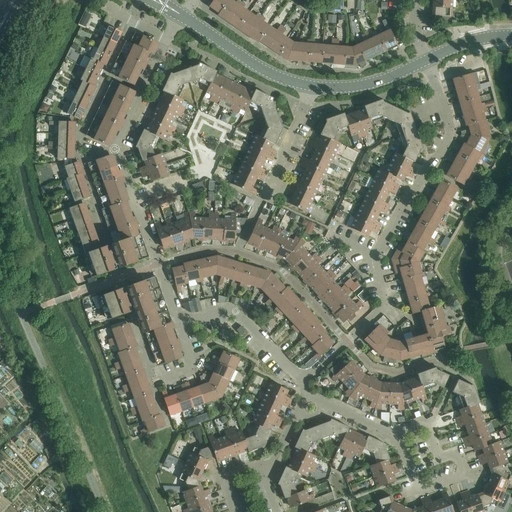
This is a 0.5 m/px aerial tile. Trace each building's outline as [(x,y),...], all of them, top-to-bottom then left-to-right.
[(213,0),(210,5),(209,7),(219,14),(228,0),(213,0)] [(228,0),(219,14),(217,16),(228,23),(241,3),(237,0),(235,3),(230,0),(228,0)] [(450,0),(433,0),(432,16),(451,17),(452,8),(450,8),(450,0)] [(241,3),(228,23),(238,30),(249,13),(243,9),(245,6),(241,3)] [(249,13),(238,30),(247,36),(261,17),(257,14),(255,17),(249,13)] [(261,17),(247,36),(258,44),(259,42),(269,27),(263,22),(265,19),(261,17)] [(82,19),(79,26),(84,28),(87,22),(82,19)] [(259,42),(269,48),(283,28),(280,26),(276,31),(269,27),(259,42)] [(108,27),(103,38),(116,44),(121,33),(108,27)] [(386,32),(378,35),(386,52),(397,46),(389,30),(388,27),(384,29),(386,32)] [(283,28),(269,48),(278,55),(289,40),(282,36),(286,30),(283,28)] [(368,33),(365,34),(375,57),(386,52),(378,35),(370,39),(368,33)] [(147,53),(149,54),(151,55),(153,56),(159,44),(137,34),(136,35),(137,36),(137,35),(139,36),(137,39),(135,38),(132,45),(139,48),(147,52),(147,53)] [(356,46),(357,48),(364,62),(375,57),(365,34),(361,36),(364,42),(356,46)] [(103,38),(98,49),(111,55),(116,44),(103,38)] [(289,40),(278,55),(287,61),(294,43),(293,43),(289,40)] [(322,46),(321,62),(321,64),(333,65),(333,62),(335,40),(331,40),(331,46),(322,46)] [(335,40),(333,62),(333,65),(345,66),(345,63),(346,50),(347,50),(347,47),(338,47),(339,40),(335,40)] [(298,43),(296,59),(296,62),(309,63),(311,41),(307,41),(307,44),(298,43)] [(314,41),(311,41),(309,63),(321,64),(321,62),(322,46),(314,45),(314,41)] [(147,52),(139,48),(132,45),(128,42),(127,44),(128,44),(129,44),(128,47),(126,46),(122,54),(146,65),(151,55),(149,54),(147,53),(147,52)] [(346,50),(345,63),(345,66),(355,66),(359,65),(360,68),(366,66),(364,62),(357,48),(352,50),(347,50),(346,50)] [(98,49),(93,59),(92,60),(104,65),(103,65),(105,66),(111,55),(98,49)] [(119,61),(121,62),(119,65),(118,64),(119,64),(118,63),(117,65),(137,74),(139,75),(141,76),(146,65),(122,54),(119,61)] [(91,58),(85,70),(98,76),(103,65),(104,65),(92,60),(93,59),(91,58)] [(198,66),(185,70),(190,83),(200,79),(210,84),(214,76),(215,76),(216,72),(199,64),(198,66)] [(114,72),(116,73),(114,76),(113,75),(112,74),(112,76),(133,86),(139,75),(137,74),(117,65),(114,72)] [(80,81),(82,82),(82,81),(93,87),(93,86),(98,76),(85,70),(80,81)] [(162,91),(165,93),(174,97),(175,97),(179,87),(190,83),(185,70),(172,75),(170,74),(162,91)] [(472,74),(454,79),(452,80),(456,92),(478,85),(477,80),(474,81),(472,74)] [(210,84),(206,92),(212,95),(209,101),(214,103),(224,80),(215,76),(214,76),(210,84)] [(224,80),(214,103),(218,105),(223,107),(226,101),(234,85),(224,80)] [(82,82),(77,92),(90,99),(95,87),(93,86),(93,87),(82,81),(82,82)] [(110,93),(109,93),(109,94),(130,104),(135,93),(114,83),(110,90),(112,91),(111,94),(110,94),(110,93)] [(223,107),(223,109),(228,111),(229,110),(233,112),(244,90),(234,85),(226,101),(223,107)] [(478,85),(456,92),(459,103),(478,97),(476,91),(480,90),(478,85)] [(244,90),(233,112),(237,114),(240,108),(246,111),(250,103),(249,103),(253,94),(244,90)] [(249,103),(250,103),(260,108),(263,118),(276,114),(272,101),(273,99),(255,90),(253,94),(249,103)] [(77,92),(72,103),(85,109),(90,99),(77,92)] [(165,93),(160,102),(183,113),(185,109),(179,106),(182,100),(175,97),(174,97),(165,93)] [(109,98),(107,98),(103,105),(125,115),(130,104),(109,94),(108,95),(109,95),(110,95),(109,98)] [(478,97),(459,103),(462,115),(485,108),(484,104),(480,104),(478,97)] [(363,107),(365,111),(368,120),(369,120),(379,116),(389,121),(395,108),(383,103),(382,100),(363,107)] [(160,102),(156,112),(172,120),(175,115),(181,117),(183,113),(160,102)] [(85,109),(72,103),(66,114),(80,121),(85,109)] [(104,109),(102,108),(98,115),(122,127),(127,116),(125,115),(103,105),(103,106),(104,106),(105,106),(104,109)] [(395,108),(389,121),(399,126),(403,136),(416,131),(409,113),(407,114),(395,108)] [(485,108),(462,115),(465,127),(468,126),(467,126),(485,121),(483,114),(486,113),(485,108)] [(365,111),(355,114),(363,138),(368,136),(365,130),(371,128),(369,120),(368,120),(365,111)] [(156,112),(151,122),(174,133),(176,128),(169,125),(172,120),(156,112)] [(267,129),(262,139),(271,143),(271,144),(274,145),(283,127),(281,126),(276,114),(263,118),(267,129)] [(320,135),(323,137),(332,141),(337,131),(347,127),(348,127),(345,118),(343,114),(325,120),(326,123),(320,135)] [(355,114),(345,118),(348,127),(347,127),(350,135),(356,133),(359,139),(363,138),(355,114)] [(94,126),(93,125),(93,126),(115,137),(117,138),(122,127),(98,115),(95,123),(97,124),(95,127),(94,126)] [(460,132),(461,135),(490,138),(485,121),(467,126),(468,126),(469,130),(460,132)] [(58,122),(49,122),(49,126),(58,126),(58,134),(74,135),(75,123),(58,122)] [(151,122),(147,131),(147,132),(156,136),(163,140),(165,134),(171,137),(174,133),(151,122)] [(89,137),(88,136),(88,138),(109,148),(115,137),(93,126),(90,134),(92,135),(90,138),(89,137)] [(142,162),(145,161),(145,160),(155,157),(151,146),(156,136),(147,132),(147,131),(143,130),(135,148),(137,149),(142,162)] [(406,147),(402,156),(402,157),(411,161),(414,163),(420,150),(422,150),(416,131),(403,136),(406,147)] [(57,143),(48,143),(48,146),(74,147),(74,135),(58,134),(57,143)] [(490,138),(461,135),(460,137),(467,141),(465,145),(481,154),(490,138)] [(257,136),(252,146),(274,157),(276,152),(269,149),(271,144),(271,143),(262,139),(257,136)] [(313,138),(311,143),(333,153),(338,143),(332,141),(323,137),(320,142),(313,138)] [(333,153),(311,143),(309,147),(316,151),(314,156),(329,163),(333,153)] [(463,144),(457,155),(475,165),(479,158),(482,160),(484,156),(481,154),(465,145),(463,144)] [(74,147),(48,146),(48,150),(57,150),(57,159),(73,159),(74,147)] [(252,146),(247,156),(262,163),(265,157),(272,161),(274,157),(252,146)] [(396,154),(391,164),(414,175),(416,170),(408,167),(411,161),(402,157),(402,156),(396,154)] [(112,155),(90,163),(90,164),(91,164),(92,163),(93,166),(91,167),(94,175),(116,167),(112,155)] [(139,169),(141,173),(164,165),(160,155),(155,157),(145,160),(145,161),(147,166),(139,169)] [(457,155),(452,165),(472,177),(475,173),(472,171),(475,165),(457,155)] [(247,156),(243,166),(265,176),(267,172),(259,168),(262,163),(247,156)] [(303,158),(301,162),(324,173),(329,163),(314,156),(311,162),(303,158)] [(80,161),(64,167),(68,178),(68,179),(80,175),(82,174),(84,174),(80,161)] [(324,173),(301,162),(299,166),(307,170),(304,176),(319,183),(324,173)] [(391,164),(387,173),(387,174),(394,177),(394,178),(401,181),(404,175),(412,179),(414,175),(391,164)] [(164,165),(141,173),(142,178),(150,175),(152,181),(168,176),(164,165)] [(445,176),(447,177),(463,186),(467,179),(470,181),(472,177),(452,165),(445,176)] [(119,166),(116,167),(94,175),(94,176),(95,175),(96,174),(97,178),(95,178),(98,186),(123,177),(119,166)] [(243,166),(238,175),(253,182),(255,177),(263,181),(265,176),(243,166)] [(380,170),(375,180),(397,191),(399,186),(392,183),(394,178),(394,177),(387,174),(387,173),(380,170)] [(68,179),(68,178),(66,179),(70,191),(86,185),(82,174),(80,175),(68,179)] [(253,182),(238,175),(233,185),(248,192),(256,196),(258,191),(250,188),(253,182)] [(294,177),(292,182),(315,192),(319,183),(304,176),(302,181),(294,177)] [(123,177),(98,186),(100,194),(102,193),(104,196),(102,197),(102,196),(101,196),(102,197),(124,189),(127,188),(123,177)] [(369,177),(364,187),(370,190),(385,197),(387,191),(395,195),(397,191),(375,180),(369,177)] [(441,180),(435,190),(451,199),(455,192),(458,194),(460,190),(457,189),(457,188),(441,180)] [(204,188),(202,182),(191,186),(193,192),(204,188)] [(315,192),(292,182),(290,186),(298,190),(295,195),(310,202),(315,192)] [(86,185),(70,191),(74,202),(90,197),(86,185)] [(126,202),(128,201),(124,189),(102,197),(104,205),(106,204),(108,207),(106,208),(106,207),(105,208),(106,208),(106,209),(126,202)] [(370,190),(365,200),(388,210),(390,206),(382,202),(385,197),(370,190)] [(435,190),(433,195),(430,201),(448,211),(450,208),(447,207),(451,199),(435,190)] [(310,202),(295,195),(293,200),(285,197),(283,201),(290,205),(305,212),(310,202)] [(365,200),(361,209),(376,216),(378,211),(386,215),(388,210),(365,200)] [(430,201),(424,211),(439,220),(444,213),(447,215),(448,211),(430,201)] [(106,209),(106,208),(103,209),(104,211),(105,210),(106,209),(107,213),(105,213),(108,221),(130,213),(126,202),(106,209)] [(84,203),(69,209),(73,220),(89,215),(84,203)] [(361,209),(356,219),(379,230),(381,225),(373,222),(376,216),(361,209)] [(424,211),(418,222),(434,231),(438,223),(444,227),(445,223),(439,220),(424,211)] [(132,212),(130,213),(108,221),(108,222),(109,222),(109,221),(110,221),(111,224),(109,225),(112,232),(136,223),(132,212)] [(184,220),(177,222),(184,243),(186,242),(192,239),(189,213),(183,215),(184,220)] [(195,213),(189,213),(192,239),(199,240),(199,241),(201,241),(203,219),(194,218),(195,213)] [(209,219),(203,219),(201,241),(204,241),(204,240),(212,240),(212,239),(214,214),(209,214),(209,219)] [(214,214),(212,239),(212,240),(221,241),(221,242),(223,242),(224,220),(218,219),(218,214),(214,214)] [(89,215),(73,220),(77,232),(93,226),(89,215)] [(230,220),(224,220),(223,242),(225,242),(225,241),(234,241),(235,222),(236,215),(230,215),(230,220)] [(165,221),(167,226),(167,227),(173,244),(174,244),(174,246),(182,243),(182,244),(184,243),(177,222),(171,224),(169,219),(165,221)] [(255,226),(248,242),(247,243),(255,247),(255,248),(257,249),(266,229),(261,226),(263,221),(258,219),(255,226)] [(379,230),(356,219),(351,229),(366,236),(369,230),(376,234),(379,230)] [(418,222),(412,232),(434,244),(435,241),(430,238),(434,231),(418,222)] [(136,223),(112,232),(114,240),(116,239),(117,242),(116,243),(116,242),(115,243),(116,244),(136,236),(140,234),(136,223)] [(159,223),(154,225),(157,231),(163,250),(172,247),(174,247),(174,246),(174,244),(173,244),(167,227),(167,226),(161,228),(159,223)] [(93,226),(77,232),(81,243),(97,237),(93,226)] [(266,229),(257,249),(259,250),(259,249),(267,252),(278,228),(274,226),(271,231),(266,229)] [(278,228),(267,252),(275,256),(274,257),(276,258),(286,238),(280,235),(282,230),(278,228)] [(412,232),(406,243),(408,244),(422,252),(426,244),(432,248),(434,244),(412,232)] [(115,243),(111,245),(116,260),(119,269),(149,258),(140,234),(136,236),(116,244),(115,243)] [(286,238),(276,258),(279,259),(279,258),(285,261),(301,239),(295,236),(293,241),(286,238)] [(97,237),(81,243),(85,255),(99,250),(98,249),(101,248),(97,237)] [(301,239),(285,261),(290,266),(289,266),(291,268),(307,253),(301,247),(305,244),(301,239)] [(399,246),(391,260),(416,263),(422,252),(408,244),(406,243),(403,249),(399,246)] [(99,250),(85,255),(89,266),(112,258),(108,246),(101,248),(98,249),(99,250)] [(307,253),(291,268),(292,270),(293,269),(299,275),(318,258),(315,254),(311,258),(307,253)] [(217,256),(216,275),(220,276),(220,277),(221,277),(219,283),(222,284),(224,278),(232,280),(237,265),(238,263),(225,259),(222,255),(217,256)] [(217,256),(207,259),(210,277),(216,275),(217,256)] [(112,258),(89,266),(93,277),(93,278),(117,270),(112,258)] [(318,258),(299,275),(304,282),(305,284),(321,269),(317,265),(321,261),(318,258)] [(207,259),(195,261),(200,282),(203,282),(202,278),(210,277),(207,259)] [(416,263),(391,260),(395,274),(400,273),(402,279),(420,275),(416,263)] [(183,264),(183,266),(184,266),(187,282),(188,282),(195,280),(196,283),(200,282),(195,261),(183,264)] [(237,265),(232,280),(240,283),(239,286),(243,287),(249,267),(238,263),(237,265)] [(171,269),(172,271),(176,287),(177,293),(181,292),(179,286),(188,284),(188,282),(187,282),(184,266),(183,266),(171,269)] [(249,267),(243,287),(246,288),(247,285),(256,288),(256,285),(261,270),(249,267)] [(321,269),(305,284),(307,286),(307,285),(313,291),(333,273),(329,270),(326,273),(321,269)] [(261,270),(256,285),(262,287),(265,291),(275,282),(276,282),(277,280),(280,278),(276,273),(273,276),(270,273),(261,270)] [(333,273),(313,291),(319,298),(318,298),(320,300),(336,285),(332,280),(336,277),(333,273)] [(420,275),(402,279),(405,291),(423,286),(420,278),(424,277),(423,274),(420,275)] [(155,277),(126,287),(142,334),(147,332),(169,323),(170,324),(172,323),(155,277)] [(265,291),(264,293),(270,299),(265,304),(267,306),(272,302),(272,301),(284,291),(283,290),(285,289),(277,280),(276,282),(275,282),(265,291)] [(336,285),(320,300),(321,301),(322,301),(328,307),(347,289),(344,286),(340,289),(336,285)] [(423,286),(405,291),(409,303),(429,296),(428,293),(425,294),(423,286)] [(123,288),(100,297),(104,308),(127,300),(123,288)] [(272,301),(272,302),(277,307),(274,309),(278,313),(295,297),(287,288),(285,289),(283,290),(284,291),(272,301)] [(347,289),(328,307),(334,313),(333,314),(335,316),(351,301),(347,296),(351,293),(347,289)] [(429,296),(409,303),(412,314),(421,312),(429,309),(427,301),(430,300),(429,296)] [(295,297),(278,313),(281,316),(283,314),(288,319),(303,305),(295,297)] [(198,298),(191,300),(192,302),(194,312),(195,314),(201,312),(198,298)] [(127,300),(104,308),(108,320),(132,312),(127,300)] [(351,301),(335,316),(336,317),(337,317),(343,323),(362,305),(359,301),(355,305),(351,301)] [(192,302),(186,304),(188,311),(192,313),(194,312),(192,302)] [(90,305),(83,307),(86,315),(92,312),(90,305)] [(303,305),(288,319),(293,325),(291,327),(294,331),(312,314),(303,305)] [(425,335),(416,337),(421,353),(420,353),(421,355),(421,357),(445,351),(441,336),(451,334),(449,326),(446,327),(440,306),(429,309),(421,312),(424,323),(421,324),(425,335)] [(312,314),(294,331),(297,334),(300,332),(305,337),(317,326),(318,325),(320,323),(312,314)] [(147,332),(150,339),(152,338),(153,342),(152,342),(151,342),(151,343),(176,334),(172,323),(170,324),(169,323),(147,332)] [(114,338),(108,340),(109,344),(133,335),(129,324),(111,330),(114,338)] [(305,337),(300,342),(302,344),(307,340),(313,346),(323,336),(323,337),(325,335),(326,333),(318,325),(317,326),(305,337)] [(364,340),(368,345),(373,349),(384,338),(386,336),(379,330),(382,327),(379,325),(377,327),(376,327),(364,340)] [(241,326),(236,331),(241,336),(246,332),(241,326)] [(413,339),(404,341),(405,343),(410,358),(421,355),(420,353),(421,353),(416,337),(414,331),(411,332),(413,339)] [(176,334),(151,343),(151,344),(152,344),(152,343),(153,343),(154,346),(152,347),(155,354),(180,345),(176,334)] [(133,335),(109,344),(110,347),(117,345),(119,353),(120,353),(133,348),(135,348),(137,347),(133,335)] [(313,346),(311,347),(317,353),(312,358),(315,361),(320,356),(333,344),(325,335),(323,337),(323,336),(313,346)] [(384,338),(373,349),(380,356),(384,357),(383,361),(389,362),(394,344),(394,341),(389,340),(386,336),(384,338)] [(394,341),(394,344),(389,362),(395,364),(396,360),(400,361),(410,358),(405,343),(404,341),(399,342),(394,341)] [(180,345),(155,354),(158,362),(160,361),(161,364),(160,365),(159,364),(159,365),(159,366),(184,357),(180,345)] [(120,362),(114,364),(115,367),(139,359),(135,348),(133,348),(120,353),(119,353),(117,353),(120,362)] [(213,356),(212,360),(234,370),(239,359),(225,352),(221,360),(213,356)] [(332,368),(336,373),(347,362),(343,358),(332,368)] [(139,359),(115,367),(116,371),(123,368),(126,376),(143,370),(139,359)] [(234,370),(212,360),(210,364),(218,367),(214,374),(229,381),(234,370)] [(337,374),(331,379),(335,383),(339,379),(343,383),(344,382),(359,368),(357,367),(351,361),(337,374)] [(359,368),(344,382),(343,383),(348,389),(345,393),(349,398),(364,376),(360,371),(361,370),(359,368)] [(417,377),(418,379),(422,387),(432,383),(443,388),(448,376),(436,370),(435,368),(416,375),(417,377)] [(129,384),(122,387),(123,390),(147,381),(143,370),(126,376),(129,384)] [(203,374),(202,376),(221,398),(229,381),(214,374),(212,378),(203,374)] [(202,385),(198,387),(204,404),(221,398),(202,376),(199,377),(202,385)] [(364,376),(349,398),(354,400),(357,395),(364,399),(373,379),(371,378),(371,379),(364,376)] [(410,380),(409,379),(407,380),(415,401),(420,399),(422,403),(427,402),(425,395),(422,387),(418,379),(417,377),(410,380)] [(373,379),(364,399),(371,402),(369,407),(375,409),(381,383),(375,380),(373,379)] [(405,382),(399,384),(403,410),(409,408),(407,404),(415,401),(407,380),(405,381),(405,382)] [(462,397),(466,407),(466,408),(476,404),(476,405),(477,404),(479,403),(472,385),(470,386),(457,380),(452,392),(462,397)] [(147,381),(123,390),(125,393),(131,391),(134,399),(151,393),(147,381)] [(270,382),(265,393),(289,404),(291,399),(284,396),(286,390),(270,382)] [(191,389),(188,383),(184,384),(193,408),(204,404),(198,387),(191,389)] [(381,383),(375,409),(381,410),(381,405),(389,405),(390,383),(388,383),(388,384),(381,383)] [(392,383),(390,383),(389,405),(397,405),(397,410),(403,410),(399,384),(392,384),(392,383)] [(183,392),(175,395),(181,412),(193,408),(184,384),(180,386),(183,392)] [(166,391),(162,392),(164,401),(170,416),(181,412),(175,395),(168,397),(166,391)] [(137,407),(130,409),(131,412),(155,404),(151,393),(134,399),(137,407)] [(265,393),(260,402),(279,411),(281,405),(287,408),(289,404),(265,393)] [(260,402),(256,412),(280,423),(282,419),(276,416),(279,411),(260,402)] [(155,404),(131,412),(133,416),(139,414),(142,422),(144,421),(157,416),(159,415),(155,404)] [(225,404),(219,410),(224,415),(233,411),(225,404)] [(461,416),(455,419),(456,423),(481,414),(477,404),(476,405),(476,404),(466,408),(466,407),(459,410),(461,416)] [(256,412),(251,422),(259,426),(259,425),(268,430),(268,429),(270,430),(272,425),(278,428),(280,423),(256,412)] [(147,429),(140,431),(141,434),(148,432),(165,426),(161,414),(159,415),(157,416),(144,421),(147,429)] [(481,414),(456,423),(458,428),(464,425),(466,431),(485,424),(481,414)] [(196,418),(185,422),(187,428),(198,424),(196,418)] [(330,422),(317,426),(322,439),(332,435),(342,440),(347,431),(348,429),(349,428),(331,419),(330,422)] [(469,436),(462,439),(464,443),(488,434),(485,424),(466,431),(469,436)] [(254,436),(244,440),(247,449),(248,451),(248,453),(261,448),(263,449),(272,431),(270,430),(268,429),(268,430),(259,425),(259,426),(254,436)] [(294,448),(296,449),(297,449),(307,453),(311,443),(322,439),(317,426),(305,431),(302,430),(294,448)] [(235,432),(233,428),(229,430),(238,455),(248,451),(247,449),(244,440),(241,430),(235,432)] [(199,429),(193,432),(195,439),(202,437),(199,429)] [(342,440),(339,447),(338,448),(344,451),(342,456),(346,458),(357,434),(348,429),(347,431),(342,440)] [(226,436),(220,438),(228,458),(238,455),(229,430),(224,431),(226,436)] [(357,434),(346,458),(351,460),(353,455),(359,458),(363,449),(362,449),(366,440),(367,438),(357,434)] [(488,434),(464,443),(465,448),(472,445),(474,451),(481,449),(483,448),(491,445),(492,444),(488,434)] [(213,436),(208,437),(210,444),(217,462),(228,458),(220,438),(214,440),(213,436)] [(362,449),(363,449),(373,454),(376,464),(386,461),(388,460),(389,460),(385,447),(386,445),(368,436),(367,438),(366,440),(362,449)] [(483,454),(477,456),(479,461),(504,452),(500,441),(492,444),(491,445),(483,448),(481,449),(483,454)] [(194,448),(186,464),(203,471),(207,462),(213,460),(208,447),(200,450),(194,448)] [(297,449),(296,449),(291,458),(315,469),(317,465),(313,463),(315,457),(307,453),(297,449)] [(504,452),(479,461),(480,465),(487,463),(489,468),(490,468),(501,464),(501,465),(507,462),(504,452)] [(291,458),(287,468),(289,468),(288,469),(298,473),(297,473),(306,477),(309,471),(313,474),(315,469),(291,458)] [(376,464),(370,466),(369,467),(373,477),(374,477),(398,468),(396,463),(390,466),(388,460),(386,461),(376,464)] [(203,471),(186,464),(179,480),(185,482),(188,490),(188,491),(199,487),(201,486),(198,480),(203,471)] [(489,468),(491,474),(487,484),(504,492),(509,482),(507,481),(510,475),(504,472),(501,465),(501,464),(490,468),(489,468)] [(286,498),(287,498),(287,497),(297,494),(297,493),(293,483),(297,473),(298,473),(288,469),(289,468),(287,468),(285,467),(277,485),(279,486),(284,499),(286,498)] [(398,468),(374,477),(373,477),(377,488),(395,481),(393,475),(399,473),(398,468)] [(483,493),(477,495),(477,497),(481,507),(482,507),(490,504),(496,507),(498,501),(500,502),(504,492),(487,484),(483,493)] [(188,490),(183,492),(181,493),(185,503),(204,496),(206,496),(210,494),(209,489),(201,492),(199,487),(188,491),(188,490)] [(287,497),(287,498),(286,498),(290,508),(308,502),(314,499),(313,494),(308,496),(305,490),(297,493),(297,494),(287,497)] [(440,492),(443,499),(437,501),(441,511),(453,511),(448,499),(445,491),(440,492)] [(471,497),(469,491),(464,493),(471,511),(483,511),(482,507),(481,507),(477,497),(477,495),(471,497)] [(462,501),(456,503),(459,511),(471,511),(464,493),(460,494),(462,501)] [(187,509),(183,510),(183,511),(192,511),(209,506),(206,496),(204,496),(185,503),(187,509)] [(390,496),(378,501),(381,509),(379,511),(399,511),(402,506),(392,502),(390,496)] [(431,503),(429,497),(425,498),(429,511),(441,511),(437,501),(431,503)] [(422,506),(417,508),(418,510),(417,510),(418,511),(429,511),(425,498),(420,500),(422,506)]
